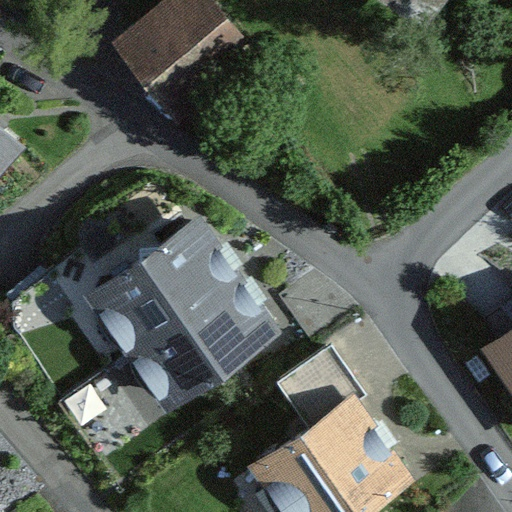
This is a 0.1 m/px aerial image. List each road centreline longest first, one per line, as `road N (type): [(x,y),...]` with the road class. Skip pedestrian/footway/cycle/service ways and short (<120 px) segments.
road 1 (residential): [(385,263),(0,16)]
road 2 (residential): [(511,448),(385,263)]
road 3 (residential): [(511,156),(385,263)]
